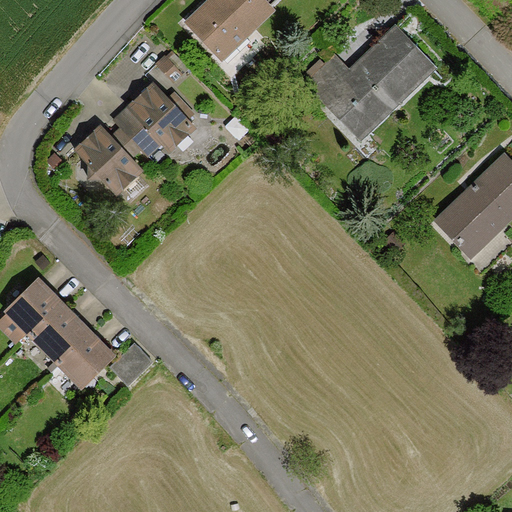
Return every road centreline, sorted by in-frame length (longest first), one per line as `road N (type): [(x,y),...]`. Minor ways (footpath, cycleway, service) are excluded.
road 1 (residential): [(306,511),(232,416),(29,205),(11,159)]
road 2 (residential): [(11,159),(49,93),(138,0)]
